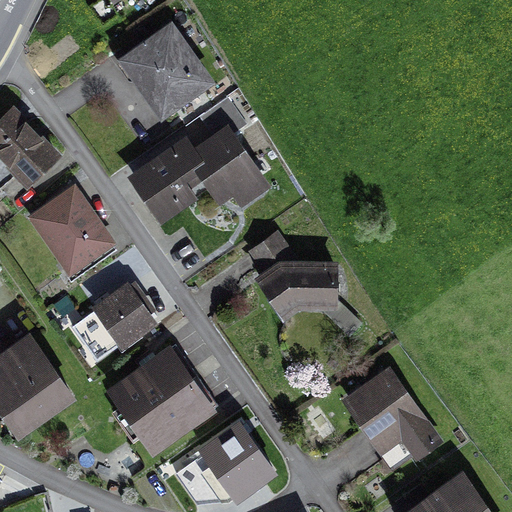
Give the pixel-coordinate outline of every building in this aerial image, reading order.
[(172,17),(118,54),(161,117),(216,78),(172,17)] [(186,132),(126,173),(161,221),(200,195),(192,184),(204,178),(220,202),(233,193),(242,204),(272,183),(236,131),(247,124),(228,97),(199,116),(210,132),(194,142),(186,132)] [(5,164),(27,186),(62,151),(13,101),(0,112),(0,153),(7,161),(5,164)] [(75,180),(27,214),(68,274),(117,240),(75,180)] [(261,268),(255,273),(284,316),(299,307),(338,306),(339,257),(297,257),(278,229),(248,248),(261,268)] [(128,278),(92,303),(124,346),(160,322),(152,310),(156,308),(136,279),(131,281),(128,278)] [(31,327),(0,348),(0,408),(18,435),(76,394),(31,327)] [(171,341),(106,385),(153,452),(218,407),(171,341)] [(390,362),(342,397),(393,469),(415,454),(418,458),(444,439),(390,362)] [(240,415),(197,444),(236,499),(279,469),(240,415)] [(496,511),(463,464),(394,511),(496,511)]
